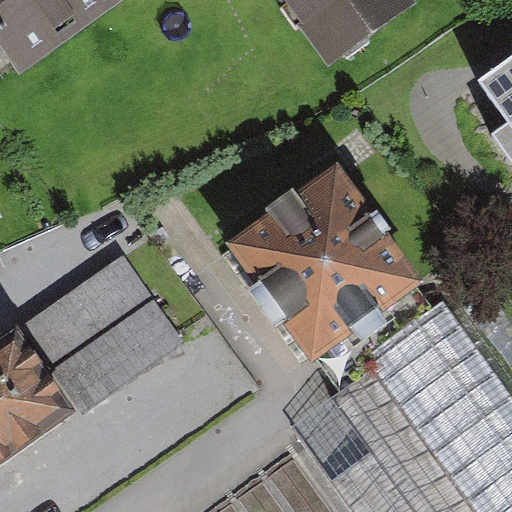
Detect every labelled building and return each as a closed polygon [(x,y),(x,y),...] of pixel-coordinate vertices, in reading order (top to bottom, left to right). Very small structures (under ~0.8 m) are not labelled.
[(422,0),(0,0),(0,25),(37,77),(145,0),(286,0),(338,72),(428,7),(422,0)] [(511,75),(496,88),(511,109),(511,75)] [(356,168),(244,247),(331,370),(444,291),(356,168)] [(33,332),(0,354),(0,471),(87,411),(33,332)] [(293,511),(271,475),(208,511),(293,511)]
